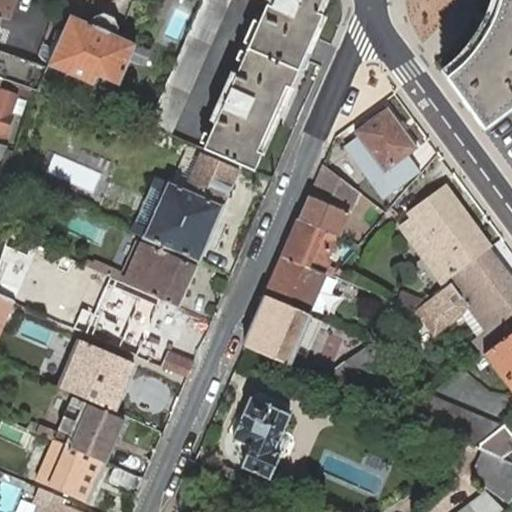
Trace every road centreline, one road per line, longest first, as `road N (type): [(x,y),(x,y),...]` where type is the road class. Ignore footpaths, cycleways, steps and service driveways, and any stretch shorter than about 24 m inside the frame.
road 1 (residential): [(369,3),(150,511)]
road 2 (secondary): [(369,3),(389,44),(511,211)]
